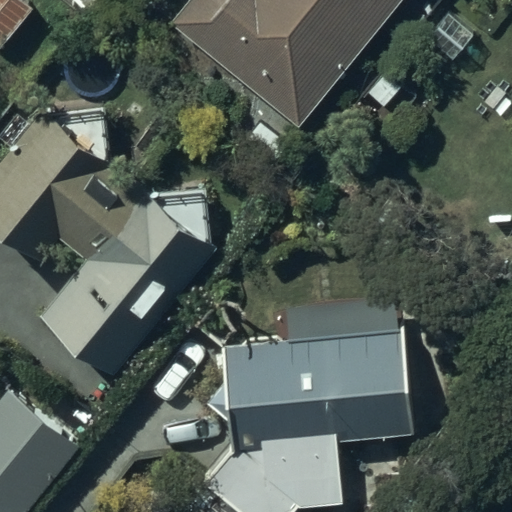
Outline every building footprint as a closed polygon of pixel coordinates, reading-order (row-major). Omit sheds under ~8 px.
[(33,0),(0,0),(0,39),(1,41),(33,0)] [(415,0),(196,0),(173,27),(302,135),(415,0)] [(44,108),(0,161),(0,234),(39,266),(58,243),(87,267),(43,321),(114,379),(220,251),(44,108)] [(407,323),(221,342),(231,450),(207,484),(240,511),(295,511),(302,504),(275,476),(292,448),(418,436),(407,323)] [(7,389),(0,397),(0,511),(31,511),(83,452),(7,389)] [(445,511),(406,480),(379,511),(445,511)]
